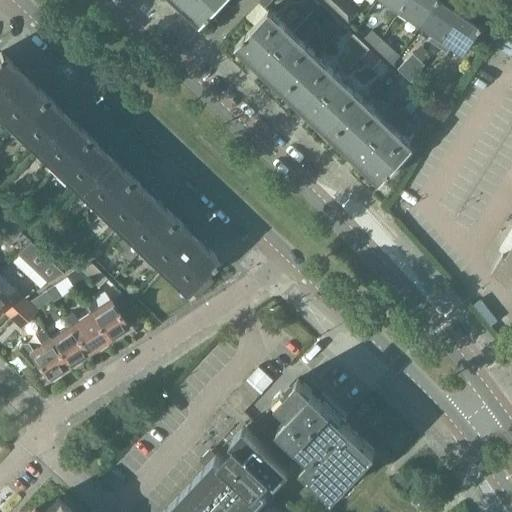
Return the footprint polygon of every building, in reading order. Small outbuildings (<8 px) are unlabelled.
[(176,0),(201,24),(223,0),(176,0)] [(343,3),(339,0),(325,0),(337,11),(344,4),(343,3)] [(389,10),(397,15),(407,0),(383,0),(392,5),(389,10)] [(408,16),(421,25),(437,1),(436,0),(407,0),(397,15),(405,21),(408,16)] [(431,38),(439,43),(458,15),(437,1),(421,25),(433,34),(431,38)] [(344,4),(337,11),(349,22),(356,15),(344,4)] [(236,45),(285,91),(318,56),(269,10),(236,45)] [(458,15),(439,43),(447,49),(450,45),(463,54),(478,32),(479,32),(480,30),(458,15)] [(365,38),(374,47),(381,39),(372,31),(365,38)] [(381,39),(374,47),(382,55),(389,48),(381,39)] [(45,95),(36,86),(27,77),(30,75),(21,67),(19,69),(1,52),(0,52),(0,114),(14,128),(45,95)] [(285,91),(332,136),(366,101),(318,56),(285,91)] [(402,73),(410,82),(417,74),(409,66),(402,73)] [(410,82),(419,90),(426,83),(417,74),(410,82)] [(45,95),(14,128),(56,167),(86,135),(77,126),(69,119),(72,116),(64,108),(61,111),(45,95)] [(366,101),(332,136),(381,182),(414,146),(366,101)] [(86,135),(56,167),(98,208),(129,175),(112,158),(113,156),(106,149),(103,151),(86,135)] [(98,208),(141,248),(172,215),(154,198),(156,196),(149,189),(146,191),(138,183),(129,175),(98,208)] [(172,215),(141,248),(186,290),(187,289),(196,298),(212,280),(203,272),(217,257),(215,255),(205,247),(197,239),(199,237),(191,230),(189,232),(181,224),(172,215)] [(0,218),(0,226),(5,231),(12,224),(3,216),(0,218)] [(5,231),(14,240),(21,233),(12,224),(5,231)] [(511,229),(499,250),(503,253),(493,270),(511,281),(511,229)] [(47,237),(41,244),(47,249),(53,242),(47,237)] [(37,247),(30,241),(21,251),(27,257),(37,247)] [(74,288),(90,277),(98,286),(106,278),(90,262),(81,268),(67,277),(74,288)] [(62,296),(57,288),(55,285),(46,291),(52,300),(53,301),(62,296)] [(8,298),(0,307),(0,308),(8,316),(24,298),(16,290),(8,298)] [(29,302),(37,310),(52,300),(46,291),(29,302)] [(109,299),(89,312),(107,339),(115,334),(116,336),(125,330),(124,328),(127,326),(109,299)] [(12,319),(20,327),(37,310),(29,302),(28,302),(12,319)] [(89,312),(69,325),(87,352),(95,347),(96,348),(106,342),(105,341),(107,339),(89,312)] [(69,325),(49,338),(67,365),(69,364),(70,366),(79,360),(78,358),(87,352),(69,325)] [(21,343),(17,350),(32,367),(37,363),(47,379),(50,377),(51,379),(59,373),(58,371),(67,365),(49,338),(43,328),(35,333),(41,343),(32,349),(28,343),(21,343)] [(228,401),(242,414),(262,394),(247,380),(228,401)] [(375,451),(298,380),(277,402),(278,403),(256,425),(295,462),(296,461),(301,466),(333,496),(375,451)] [(290,467),(245,424),(231,439),(234,442),(221,456),(218,453),(161,511),(247,511),(269,489),(266,486),(274,478),(277,481),(290,467)] [(391,480),(402,491),(411,483),(399,472),(391,480)] [(73,511),(58,498),(45,511),(37,511),(35,510),(32,511),(73,511)]
